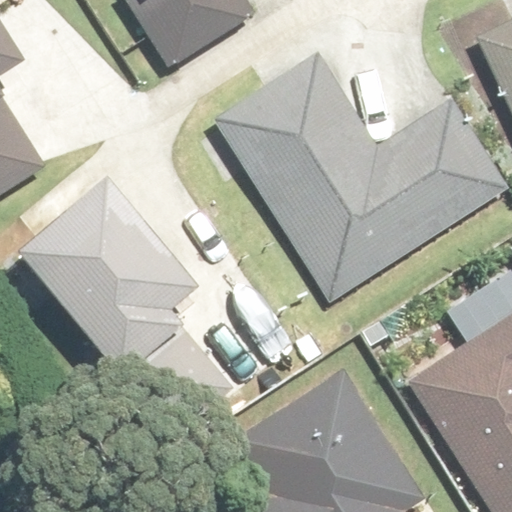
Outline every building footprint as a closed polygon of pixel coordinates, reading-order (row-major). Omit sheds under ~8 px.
[(0,202),(46,171),(8,114),(81,65),(36,0),(34,0),(0,23),(0,202)] [(137,0),(128,6),(174,80),(255,29),(236,0),(137,0)] [(511,31),(478,48),(511,118),(511,31)] [(376,159),(317,70),(218,135),(331,309),(504,196),(449,112),(376,159)] [(189,289),(110,188),(17,261),(114,385),(180,334),(162,310),(189,289)] [(511,511),(511,324),(411,389),(488,511),(511,511)]
